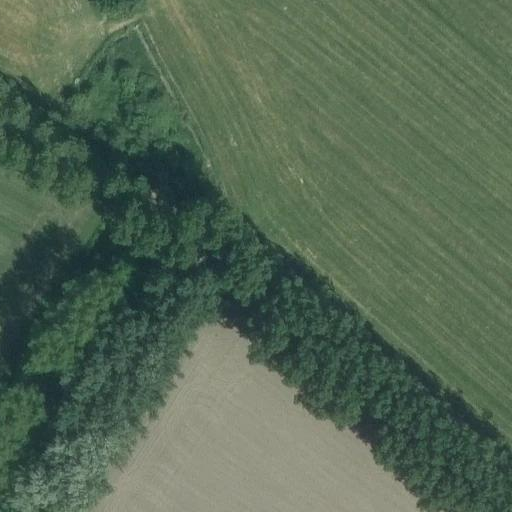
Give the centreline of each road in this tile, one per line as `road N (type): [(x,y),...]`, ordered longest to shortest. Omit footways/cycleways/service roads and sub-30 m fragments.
road 1 (track): [(200,251),(500,511)]
road 2 (track): [(0,117),(187,226),(200,251)]
